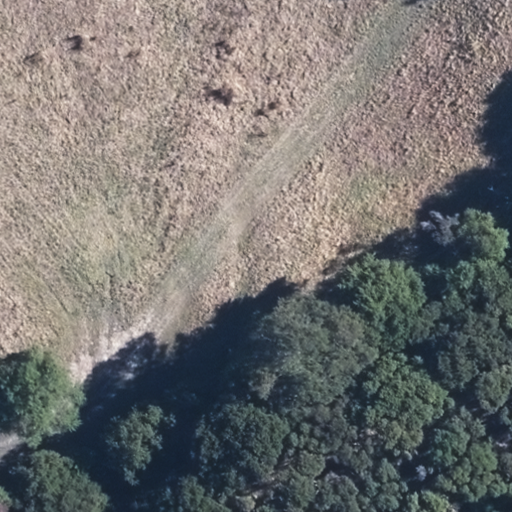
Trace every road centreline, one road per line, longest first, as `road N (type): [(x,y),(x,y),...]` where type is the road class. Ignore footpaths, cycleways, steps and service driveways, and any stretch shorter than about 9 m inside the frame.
road 1 (track): [(470,0),(413,61),(244,201),(204,250),(181,305)]
road 2 (track): [(511,195),(415,237),(181,305)]
road 3 (track): [(181,305),(124,375),(52,421),(0,442)]
